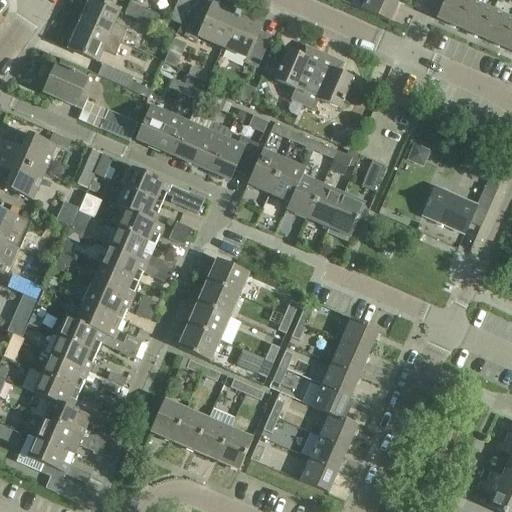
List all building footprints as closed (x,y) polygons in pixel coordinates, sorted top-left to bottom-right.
[(179,27),(186,12),(191,0),(178,0),(168,23),(179,27)] [(395,0),(366,0),(361,12),(388,24),(398,1),(395,0)] [(444,0),(436,20),(461,31),(464,33),(476,5),(464,0),(444,0)] [(90,1),(79,27),(120,45),(126,32),(112,26),(118,13),(90,1)] [(492,45),(504,17),(476,5),(464,33),(492,45)] [(154,30),(158,18),(128,6),(124,17),(154,30)] [(197,40),(221,50),(236,17),(212,6),(207,17),(195,11),(183,40),(195,45),(197,40)] [(0,42),(17,20),(4,10),(0,14),(0,42)] [(236,17),(221,50),(245,61),(243,65),(257,71),(268,44),(257,39),(261,28),(236,17)] [(511,53),(511,20),(504,17),(492,45),(511,53)] [(68,51),(86,59),(96,63),(101,52),(114,58),(120,45),(79,27),(68,51)] [(289,103),(301,108),(324,56),(304,47),(299,58),(286,53),(273,82),(294,92),(289,103)] [(319,102),(321,103),(339,111),(342,104),(350,107),(357,89),(350,86),(352,82),(339,76),(344,65),(324,56),(301,108),(313,114),(319,102)] [(125,90),(126,90),(148,100),(152,92),(129,82),(130,80),(101,67),(97,78),(125,90)] [(86,81),(73,76),(55,68),(43,95),(82,112),(87,101),(79,97),(86,81)] [(168,90),(179,94),(182,87),(172,82),(168,90)] [(179,94),(189,99),(198,103),(201,95),(182,87),(179,94)] [(245,87),(238,102),(249,107),(256,92),(245,87)] [(198,103),(206,106),(216,111),(219,103),(201,95),(198,103)] [(230,108),(219,103),(216,111),(227,115),(230,108)] [(150,108),(143,124),(135,142),(154,150),(169,116),(150,108)] [(240,112),(236,120),(243,123),(247,115),(240,112)] [(137,126),(108,113),(100,131),(129,144),(137,126)] [(173,159),(192,167),(207,133),(206,132),(211,122),(193,114),(188,124),(173,159)] [(173,159),(188,124),(169,116),(154,150),(173,159)] [(270,134),(277,137),(291,143),(295,136),(273,127),(270,134)] [(210,175),(225,141),(207,133),(192,167),(210,175)] [(71,143),(52,135),(47,145),(28,136),(21,151),(0,141),(0,157),(43,176),(55,148),(66,153),(71,143)] [(291,143),(312,153),(315,146),(295,136),(291,143)] [(237,166),(248,170),(255,152),(258,147),(241,139),(238,146),(225,141),(210,175),(230,183),(237,166)] [(312,153),(333,162),(336,155),(315,146),(312,153)] [(353,171),(359,157),(348,152),(345,159),(336,155),(333,162),(334,162),(329,173),(343,179),(347,168),(353,171)] [(255,168),(247,187),(268,196),(283,163),(262,153),(255,168)] [(4,190),(17,196),(32,203),(43,176),(0,157),(0,170),(10,175),(4,190)] [(268,196),(289,205),(301,179),(305,172),(283,163),(268,196)] [(373,194),(384,168),(372,163),(360,189),(373,194)] [(184,205),(188,195),(131,170),(123,190),(161,207),(166,197),(172,199),(170,205),(197,217),(200,211),(184,205)] [(483,170),(478,179),(498,188),(502,179),(501,179),(483,170)] [(286,212),(307,222),(322,188),(301,179),(289,205),(286,212)] [(92,184),(88,192),(96,195),(99,187),(92,184)] [(307,222),(328,231),(343,197),(322,188),(307,222)] [(480,230),(496,193),(485,188),(475,208),(435,190),(422,218),(464,237),(469,225),(480,230)] [(115,208),(123,212),(124,212),(153,225),(161,207),(123,190),(115,208)] [(204,202),(188,195),(184,205),(200,211),(204,202)] [(364,207),(343,197),(328,231),(350,240),(364,207)] [(26,253),(38,228),(0,211),(0,243),(18,252),(19,250),(26,253)] [(115,231),(154,248),(163,229),(153,225),(124,212),(123,212),(115,231)] [(69,230),(68,232),(82,238),(90,220),(78,214),(76,214),(69,230)] [(172,233),(188,239),(191,231),(175,225),(172,233)] [(175,269),(159,262),(150,258),(154,248),(115,231),(107,249),(146,267),(155,271),(171,278),(175,269)] [(188,239),(172,233),(168,242),(184,248),(188,239)] [(10,270),(18,252),(0,243),(0,276),(2,277),(6,268),(10,270)] [(65,243),(62,251),(69,254),(73,246),(65,243)] [(107,249),(99,268),(138,285),(146,267),(107,249)] [(60,255),(55,266),(64,270),(69,259),(60,255)] [(206,284),(238,298),(248,276),(216,262),(206,284)] [(99,268),(91,287),(130,304),(138,285),(99,268)] [(53,270),(50,277),(59,281),(62,274),(53,270)] [(167,286),(171,278),(155,271),(151,279),(167,286)] [(206,284),(197,306),(229,320),(238,298),(206,284)] [(91,287),(83,305),(122,323),(130,304),(91,287)] [(59,306),(68,295),(60,288),(50,298),(59,306)] [(139,308),(154,315),(158,306),(143,299),(139,308)] [(283,318),(292,322),(298,306),(289,302),(283,318)] [(83,305),(74,325),(74,326),(104,338),(113,342),(122,323),(83,305)] [(187,328),(219,342),(229,320),(197,306),(187,328)] [(154,315),(139,308),(135,317),(150,324),(154,315)] [(297,324),(305,328),(312,311),(304,308),(297,324)] [(292,322),(283,318),(276,332),(285,336),(292,322)] [(134,361),(138,353),(122,346),(113,342),(104,338),(74,326),(74,325),(65,321),(57,339),(96,356),(100,346),(134,361)] [(350,321),(341,343),(368,355),(378,333),(350,321)] [(11,324),(6,334),(12,337),(20,340),(24,330),(11,324)] [(305,328),(297,324),(290,339),(299,342),(305,328)] [(219,342),(187,328),(177,350),(209,364),(219,342)] [(319,331),(314,343),(332,351),(337,340),(319,331)] [(122,346),(138,353),(142,343),(126,337),(122,346)] [(49,358),(121,391),(125,381),(110,374),(106,383),(88,375),(96,356),(57,339),(49,358)] [(341,343),(331,365),(359,377),(368,355),(341,343)] [(264,361),(273,365),(279,350),(270,346),(264,361)] [(284,353),(277,368),(286,372),(292,357),(284,353)] [(41,376),(80,393),(84,383),(118,398),(121,391),(49,358),(41,376)] [(263,388),(266,380),(273,365),(264,361),(257,377),(255,376),(252,383),(263,388)] [(201,377),(205,369),(189,363),(186,371),(201,377)] [(322,387),(349,399),(359,377),(331,365),(322,387)] [(280,387),(286,372),(277,368),(271,383),(280,387)] [(219,376),(208,371),(205,369),(201,377),(216,384),(219,376)] [(80,393),(41,376),(33,395),(51,403),(51,402),(70,412),(72,411),(80,393)] [(229,390),(245,396),(248,388),(233,382),(229,390)] [(339,422),(340,421),(349,399),(322,387),(312,410),(329,417),(339,422)] [(260,403),(264,395),(248,388),(245,396),(260,403)] [(0,400),(0,422),(8,424),(14,400),(1,396),(0,400)] [(51,403),(43,422),(103,449),(107,440),(85,430),(90,419),(72,411),(70,412),(51,402),(51,403)] [(149,434),(172,444),(186,412),(164,402),(149,434)] [(276,402),(269,417),(278,421),(284,406),(276,402)] [(115,420),(119,410),(104,404),(100,413),(115,420)] [(226,411),(222,420),(243,429),(247,419),(226,411)] [(194,454),(208,422),(186,412),(172,444),(194,454)] [(272,434),(278,421),(269,417),(264,430),(272,434)] [(356,428),(340,421),(339,422),(329,417),(319,439),(346,451),(356,428)] [(73,458),(78,447),(99,457),(103,449),(43,422),(35,440),(73,458)] [(216,463),(230,431),(208,422),(194,454),(216,463)] [(238,473),(246,455),(252,441),(230,431),(216,463),(238,473)] [(54,472),(65,477),(71,479),(86,486),(90,477),(69,468),(73,458),(35,440),(27,437),(16,464),(40,474),(43,467),(54,472)] [(337,473),(346,451),(319,439),(310,461),(337,473)] [(511,447),(506,444),(501,454),(511,459),(506,469),(511,471),(511,447)] [(256,447),(250,462),(258,465),(265,450),(256,447)] [(327,495),(337,473),(310,461),(300,484),(327,495)] [(511,471),(506,469),(501,480),(491,475),(488,483),(511,494),(511,471)] [(54,472),(49,482),(60,487),(65,477),(54,472)] [(511,511),(511,494),(488,483),(483,493),(493,498),(488,509),(494,511),(511,511)]
